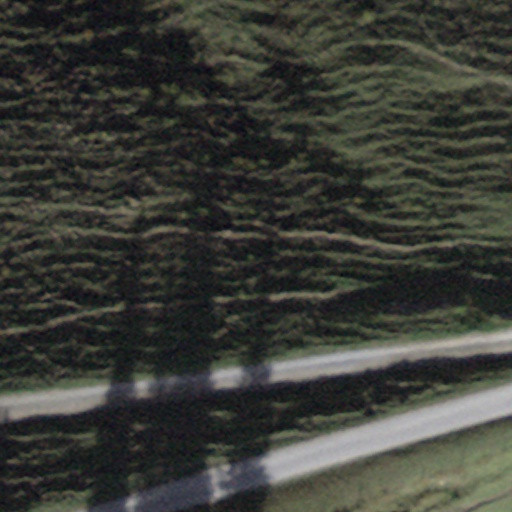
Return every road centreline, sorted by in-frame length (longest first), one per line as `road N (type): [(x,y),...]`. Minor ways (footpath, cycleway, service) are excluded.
road 1 (track): [(511,342),(0,411)]
road 2 (track): [(124,511),(511,398)]
